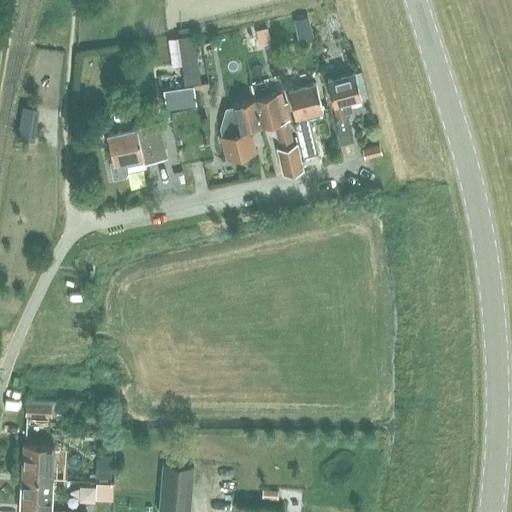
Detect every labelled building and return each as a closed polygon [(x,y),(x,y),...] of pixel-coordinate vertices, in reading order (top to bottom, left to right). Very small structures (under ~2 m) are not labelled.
[(307,17),(295,20),(301,42),(312,39),(307,17)] [(267,26),(256,29),(259,40),(270,37),(267,26)] [(178,36),(185,85),(200,83),(193,34),(178,36)] [(354,72),(327,79),(342,140),(352,137),(345,110),(352,108),(351,100),(361,98),(354,72)] [(316,82),(289,89),(295,115),(300,134),(309,132),(306,121),(310,120),(308,111),(323,107),(316,82)] [(206,84),(197,86),(199,95),(208,93),(206,84)] [(277,91),(257,96),(264,124),(276,121),(282,145),(277,146),(284,172),(303,168),(297,141),(293,142),(287,118),(291,117),(286,100),(280,102),(277,91)] [(222,134),(221,135),(227,157),(256,150),(251,127),(264,124),(257,96),(234,102),(234,104),(240,130),(222,134)] [(184,134),(203,125),(198,113),(179,122),(184,134)] [(114,176),(126,173),(128,170),(146,166),(145,161),(167,156),(159,121),(137,126),(108,133),(114,162),(111,162),(114,176)] [(356,135),(358,146),(376,142),(374,131),(356,135)] [(364,156),(382,152),(380,143),(362,147),(364,156)] [(188,157),(194,180),(209,177),(204,154),(188,157)] [(27,403),(26,413),(49,414),(49,404),(27,403)] [(23,444),(22,476),(53,475),(54,445),(23,444)] [(97,457),(96,477),(110,477),(111,458),(97,457)] [(156,511),(187,511),(191,464),(160,461),(156,511)] [(205,476),(226,478),(226,466),(205,465),(205,476)] [(70,485),(85,487),(87,469),(72,467),(70,485)] [(24,511),(51,511),(53,475),(22,476),(20,511),(24,511)]
